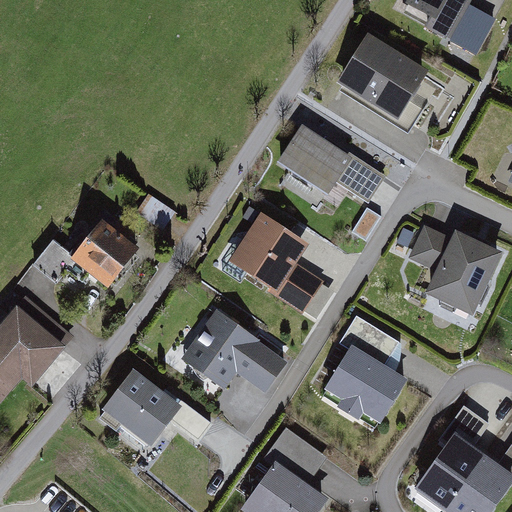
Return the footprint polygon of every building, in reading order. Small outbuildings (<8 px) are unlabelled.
[(414,0),(411,8),(434,21),(428,33),(456,48),(447,64),(472,77),(501,24),(475,10),(480,0),(414,0)] [(435,74),(374,37),(342,89),(403,126),(435,74)] [(389,180),(306,129),(283,166),(295,173),(290,180),(337,209),(345,197),(370,212),(389,180)] [(177,215),(151,198),(140,215),(165,232),(177,215)] [(328,283),(302,268),(316,246),(265,216),(251,239),(239,231),(223,259),(277,292),(274,297),(307,317),(328,283)] [(81,255),(59,239),(37,270),(61,286),(76,265),(114,291),(146,247),(106,219),(81,255)] [(480,318),(509,254),(461,232),(457,243),(425,229),(411,261),(442,275),(432,296),(480,318)] [(53,405),(83,368),(65,354),(73,344),(24,305),(14,317),(1,306),(0,306),(0,410),(23,381),(53,405)] [(290,363),(214,310),(179,360),(226,393),(239,374),(268,394),(290,363)] [(400,375),(407,362),(406,347),(359,319),(342,349),(352,355),(330,392),(325,399),(366,423),(370,416),(388,426),(414,383),(400,375)] [(169,393),(138,370),(100,424),(151,460),(166,439),(174,445),(182,434),(200,447),(218,421),(172,389),(169,393)] [(443,511),(449,511),(490,454),(480,446),(495,426),(468,407),(442,443),(450,448),(418,494),(443,511)] [(490,454),(449,511),(500,511),(511,495),(511,451),(504,463),(490,454)] [(250,511),(326,511),(335,501),(282,463),(248,510),(250,511)]
